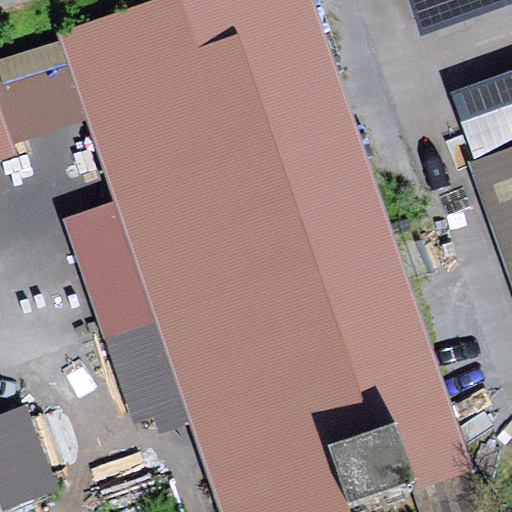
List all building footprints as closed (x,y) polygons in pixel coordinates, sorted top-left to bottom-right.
[(69,221),(107,333),(160,316),(387,239),(305,0),(181,0),(66,40),(121,203),(69,221)] [(486,0),(421,0),(427,19),(486,0)] [(511,160),(511,104),(465,121),(483,170),(511,160)] [(511,160),(483,170),(511,252),(511,160)] [(426,511),(454,511),(477,505),(387,239),(160,316),(226,511),(361,511),(358,502),(416,482),(426,511)]
